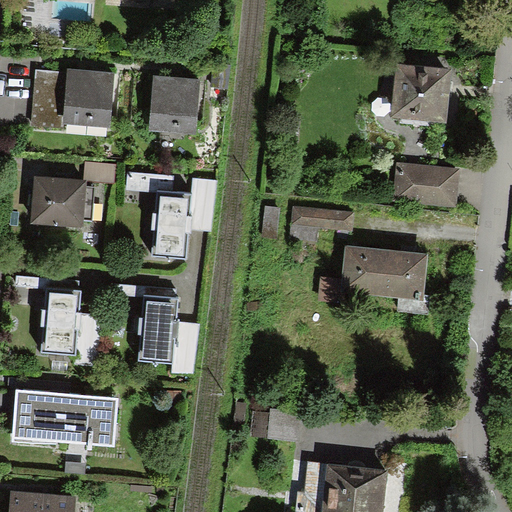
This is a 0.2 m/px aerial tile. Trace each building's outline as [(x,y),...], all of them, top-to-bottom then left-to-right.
[(230,65),(214,63),(211,86),(228,88),(230,65)] [(452,70),(396,65),(391,118),(447,123),(452,70)] [(69,73),(65,124),(68,124),(109,128),(113,72),(69,68),(69,73)] [(65,124),(69,73),(35,70),(31,128),(67,130),(68,124),(65,124)] [(153,75),(150,129),(197,132),(201,78),(153,75)] [(115,182),(116,164),(86,161),(84,179),(115,182)] [(460,168),(398,162),(393,201),(456,208),(460,168)] [(174,176),(129,173),(128,189),(158,192),(153,256),(186,259),(189,228),(192,192),(173,191),(174,176)] [(34,177),(31,223),(82,227),(82,220),(93,221),(95,188),(85,187),(86,180),(34,177)] [(192,192),(189,228),(214,231),(219,181),(193,179),(192,192)] [(279,209),(266,207),(263,235),(276,237),(279,209)] [(351,232),(353,212),(293,207),(290,240),(319,242),(320,229),(351,232)] [(428,256),(347,247),(344,279),(342,293),(399,299),(398,310),(428,313),(430,295),(424,295),(428,256)] [(48,287),(48,277),(17,276),(17,286),(48,287)] [(342,293),(344,279),(322,277),(320,300),(342,302),(342,293)] [(144,296),(176,299),(177,289),(120,284),(119,293),(144,296)] [(43,352),(76,355),(79,313),(80,291),(48,290),(43,352)] [(139,361),(173,364),(177,323),(180,299),(176,299),(144,296),(139,361)] [(101,314),(79,313),(76,355),(75,363),(98,365),(101,314)] [(198,324),(177,323),(173,364),(173,372),(194,374),(198,324)] [(17,392),(13,441),(55,444),(55,440),(112,445),(116,400),(17,392)] [(271,413),(254,412),(251,436),(296,441),(299,411),(272,408),(271,413)] [(87,462),(67,461),(66,472),(86,474),(87,462)] [(316,511),(322,511),(327,464),(306,462),(304,490),(298,489),(296,510),(316,511)] [(383,511),(388,471),(327,464),(322,511),(383,511)] [(11,491),(9,511),(75,511),(77,496),(11,491)]
